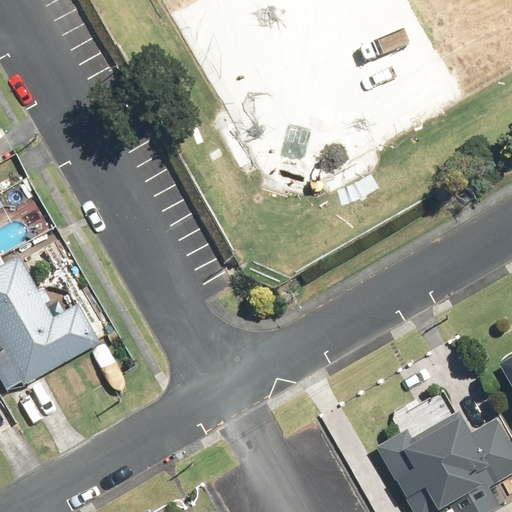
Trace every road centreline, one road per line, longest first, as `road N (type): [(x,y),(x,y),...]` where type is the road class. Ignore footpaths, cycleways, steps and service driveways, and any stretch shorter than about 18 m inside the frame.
road 1 (residential): [(6,0),(225,387)]
road 2 (residential): [(511,224),(225,387)]
road 3 (residential): [(225,387),(7,511)]
road 4 (unclassified): [(295,511),(225,387)]
